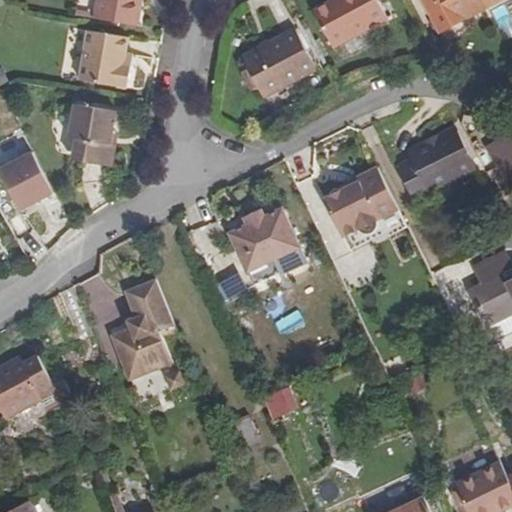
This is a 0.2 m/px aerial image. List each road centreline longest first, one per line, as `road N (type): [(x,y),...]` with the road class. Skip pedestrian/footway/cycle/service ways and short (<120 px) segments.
road 1 (residential): [(511,90),(428,76),(382,88),(260,155),(178,186)]
road 2 (residential): [(178,186),(0,308)]
road 3 (residential): [(207,0),(194,40),(178,186)]
